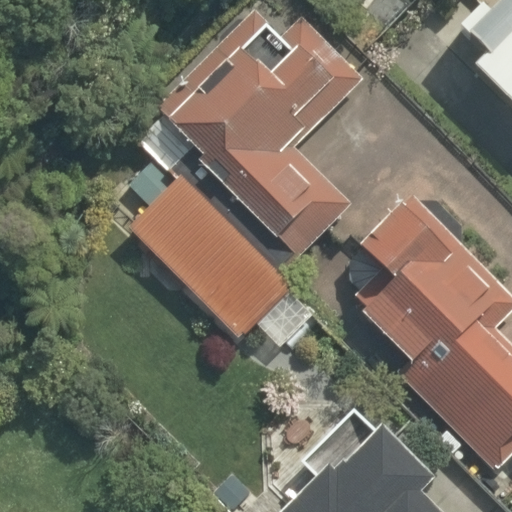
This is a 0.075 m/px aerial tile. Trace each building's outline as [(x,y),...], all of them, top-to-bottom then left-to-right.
[(511,0),(499,0),(452,46),(479,74),(464,89),(511,137),(511,0)] [(357,82),(301,30),(255,79),(223,50),(151,127),(182,156),(238,208),(298,265),(350,209),(290,152),(357,82)] [(284,295),(175,182),(116,238),(225,351),(284,295)] [(511,318),(511,302),(404,202),(354,256),(390,290),(355,327),(403,372),(389,387),(420,416),(493,484),(511,462),(511,356),(493,339),(511,318)] [(411,511),(405,506),(415,496),(342,423),(251,511),(411,511)]
